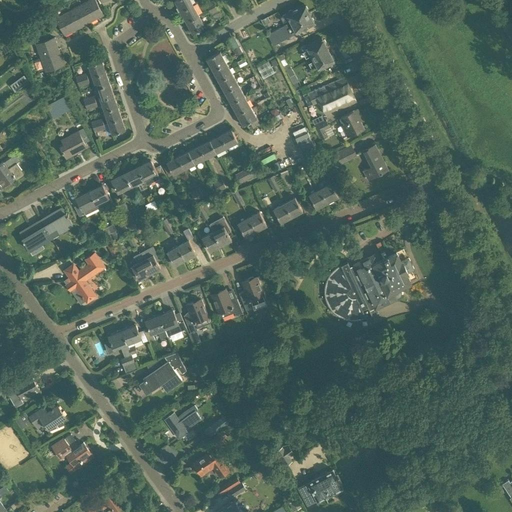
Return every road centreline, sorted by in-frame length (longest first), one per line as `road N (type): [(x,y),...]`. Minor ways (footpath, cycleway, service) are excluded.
road 1 (residential): [(438,175),(52,333)]
road 2 (residential): [(177,511),(52,333)]
road 3 (tertiary): [(438,175),(345,0)]
road 4 (residential): [(145,139),(0,211)]
road 5 (tertiary): [(511,317),(438,175)]
road 6 (residential): [(188,54),(215,117),(159,145),(145,139)]
road 7 (residential): [(145,139),(114,49),(152,16)]
